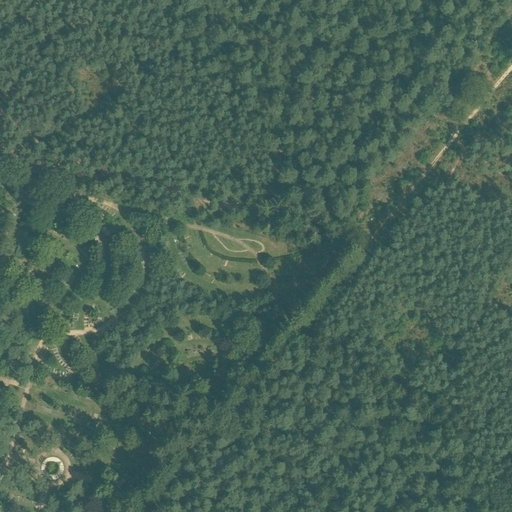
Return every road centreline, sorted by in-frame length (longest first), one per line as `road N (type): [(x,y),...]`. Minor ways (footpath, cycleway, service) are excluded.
road 1 (track): [(351,230),(203,199),(0,104)]
road 2 (track): [(143,511),(367,243)]
road 3 (track): [(367,243),(511,61)]
